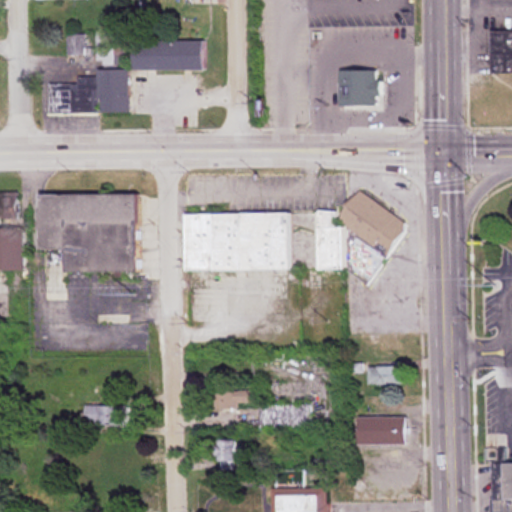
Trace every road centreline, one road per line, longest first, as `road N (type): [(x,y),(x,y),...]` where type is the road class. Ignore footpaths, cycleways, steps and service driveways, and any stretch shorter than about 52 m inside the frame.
road 1 (tertiary): [(441,151),(0,153)]
road 2 (secondary): [(452,511),(441,151)]
road 3 (residential): [(175,511),(162,153)]
road 4 (residential): [(20,153),(21,0)]
road 5 (residential): [(239,152),(236,0)]
road 6 (secondary): [(441,151),(443,0)]
